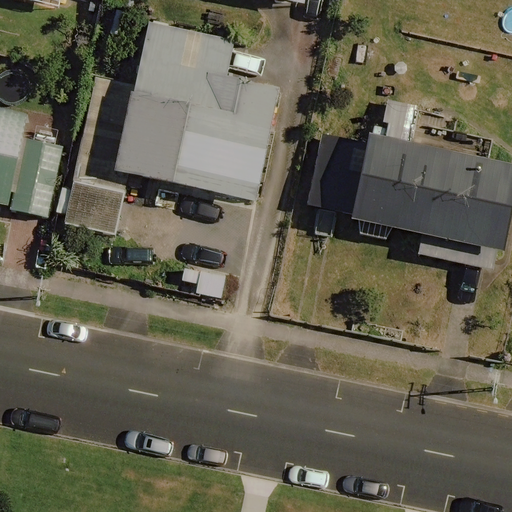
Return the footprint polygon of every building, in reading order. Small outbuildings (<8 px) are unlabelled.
[(60,0),(0,0),(0,3),(57,16),(60,0)] [(303,0),(216,0),(299,18),(303,0)] [(231,49),(145,30),(112,184),(252,214),(276,101),(222,89),(231,49)] [(61,232),(116,244),(128,192),(109,187),(130,91),(94,83),(61,232)] [(0,210),(5,211),(24,122),(0,117),(0,210)] [(511,210),(511,178),(322,139),(307,212),(350,221),(347,234),(500,266),(511,210)] [(59,155),(25,148),(10,216),(45,224),(59,155)]
